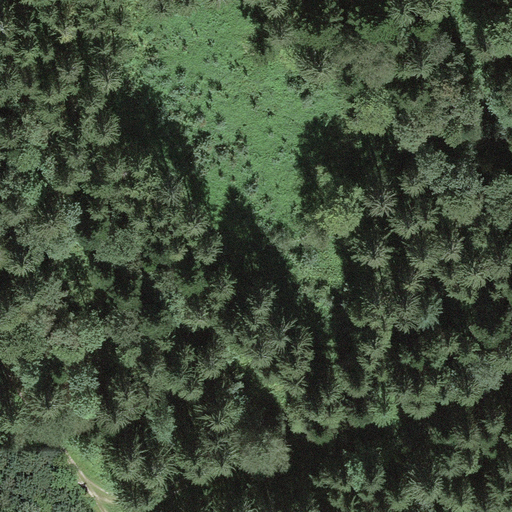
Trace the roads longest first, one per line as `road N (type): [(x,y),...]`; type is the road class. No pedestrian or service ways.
road 1 (track): [(129,511),(192,477),(511,379)]
road 2 (track): [(0,350),(100,511)]
